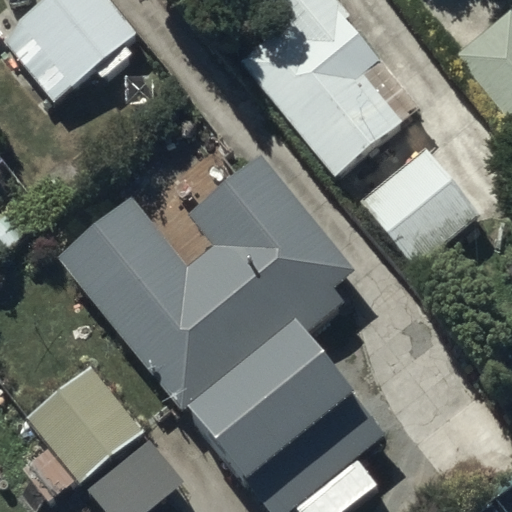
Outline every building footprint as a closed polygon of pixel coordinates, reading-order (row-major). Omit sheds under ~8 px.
[(135,47),(96,0),(45,0),(52,8),(21,35),(23,37),(6,51),(34,84),(49,72),(72,99),(93,82),(102,93),(133,67),(124,56),(135,47)] [(276,46),(238,78),(332,192),(420,120),(380,72),(376,75),(336,27),(340,24),(319,0),(278,0),(255,20),(276,46)] [(511,25),(510,22),(452,69),(511,144),(511,25)] [(478,228),(423,164),(353,224),(408,289),(478,228)] [(133,212),(61,274),(181,424),(272,350),(276,355),(182,431),(243,507),(247,504),(253,511),(306,511),(382,451),(302,351),(361,303),(258,173),(189,228),(216,261),(189,282),(133,212)] [(90,378),(26,431),(80,499),(145,449),(90,378)] [(149,456),(90,506),(94,511),(172,511),(186,501),(149,456)]
